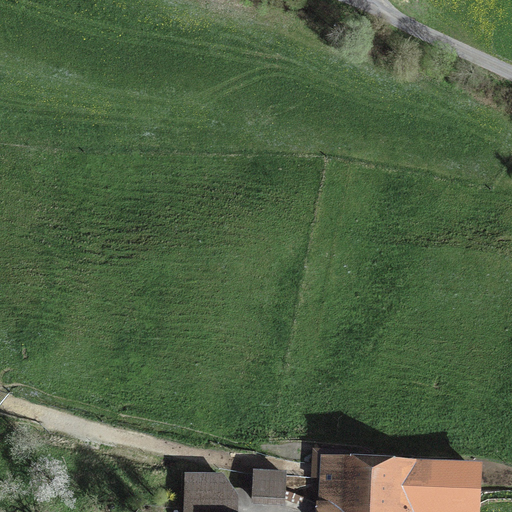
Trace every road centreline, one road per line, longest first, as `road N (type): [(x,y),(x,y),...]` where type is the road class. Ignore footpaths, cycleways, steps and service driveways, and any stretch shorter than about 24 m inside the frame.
road 1 (track): [(252,511),(203,457),(0,394)]
road 2 (residential): [(511,74),(354,0)]
